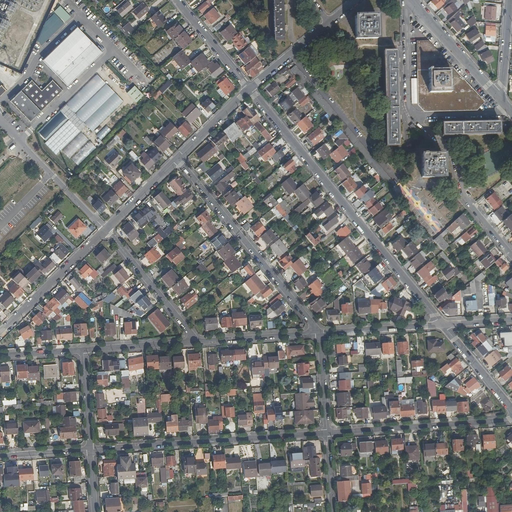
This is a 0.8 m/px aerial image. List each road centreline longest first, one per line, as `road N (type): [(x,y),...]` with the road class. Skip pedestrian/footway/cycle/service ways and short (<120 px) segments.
road 1 (residential): [(249,88),(442,325)]
road 2 (residential): [(90,449),(328,432)]
road 3 (residential): [(318,332),(177,160)]
road 4 (residential): [(328,432),(511,419)]
road 5 (residential): [(511,255),(464,196),(446,147),(412,116)]
road 6 (residential): [(0,333),(104,229)]
road 7 (residential): [(195,340),(104,229)]
road 8 (residential): [(407,0),(497,99)]
road 9 (residential): [(442,325),(318,332)]
road 10 (residential): [(318,332),(195,340)]
